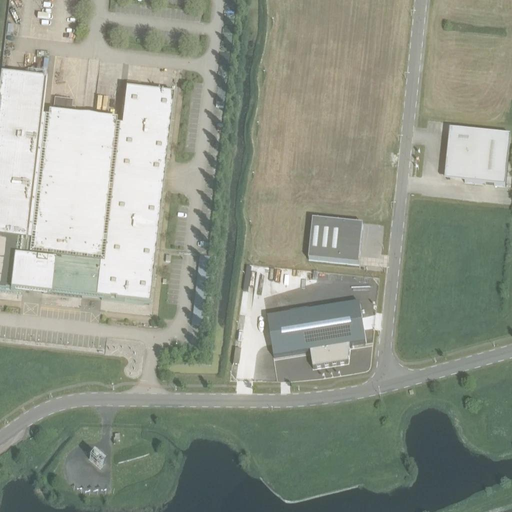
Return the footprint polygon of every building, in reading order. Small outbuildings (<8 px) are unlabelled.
[(442,19),(438,59),(459,61),(461,41),(462,21),(442,19)] [(462,21),(461,41),(480,43),(482,23),(462,21)] [(482,23),(480,43),(501,44),(502,25),(482,23)] [(511,25),(502,25),(501,44),(511,45),(511,25)] [(461,41),(459,61),(479,63),(480,43),(461,41)] [(480,43),(479,63),(499,65),(501,44),(480,43)] [(511,45),(501,44),(499,65),(511,65),(511,45)] [(174,96),(144,92),(125,90),(121,128),(116,127),(116,122),(74,117),(65,116),(48,114),(47,119),(42,119),(46,81),(0,75),(0,293),(22,296),(22,291),(149,306),(174,96)] [(453,117),(455,97),(435,95),(433,115),(453,117)] [(473,119),(475,99),(455,97),(453,117),(473,119)] [(65,116),(74,117),(74,109),(71,108),(72,102),(54,99),(52,111),(66,113),(65,116)] [(493,121),(495,101),(475,99),(473,119),(493,121)] [(511,102),(495,101),(493,121),(511,122),(511,102)] [(510,137),(450,131),(447,152),(449,152),(446,180),(450,180),(450,176),(465,178),(464,184),(505,188),(510,137)] [(363,226),(313,221),(309,261),(358,266),(363,226)] [(198,267),(214,269),(215,259),(199,257),(198,267)] [(197,277),(205,278),(206,268),(198,267),(197,277)] [(195,287),(212,289),(213,279),(196,277),(195,287)] [(194,297),(203,298),(204,288),(195,287),(194,297)] [(193,307),(209,309),(210,299),(194,297),(193,307)] [(282,317),(267,319),(273,359),(310,353),(313,370),(348,365),(350,346),(366,344),(359,305),(290,316),(290,312),(281,313),(282,317)] [(192,317),(200,318),(201,308),(193,307),(192,317)] [(191,327),(207,329),(208,319),(192,317),(191,327)] [(92,457),(88,461),(99,470),(103,466),(92,457)]
